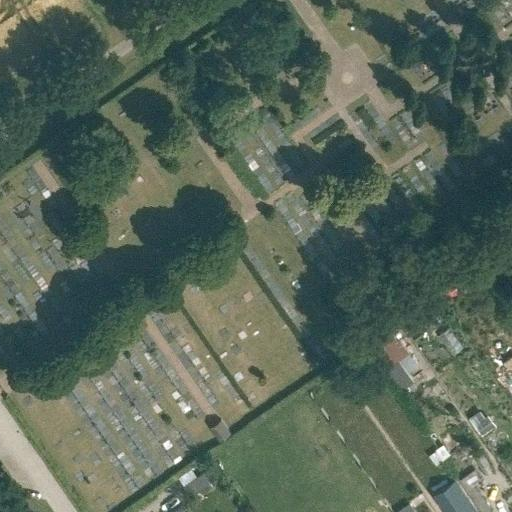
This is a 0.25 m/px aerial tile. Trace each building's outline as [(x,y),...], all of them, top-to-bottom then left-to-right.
[(442,320),(431,328),(444,347),(455,339),(442,320)] [(388,322),(367,334),(379,355),(400,343),(388,322)] [(463,409),(474,427),(489,417),(478,399),(463,409)] [(210,425),(221,440),(233,432),(222,417),(210,425)] [(498,490),(484,466),(466,477),(480,501),(498,490)] [(210,467),(184,485),(190,495),(217,478),(210,467)] [(446,511),(476,511),(455,480),(434,494),(446,511)]
